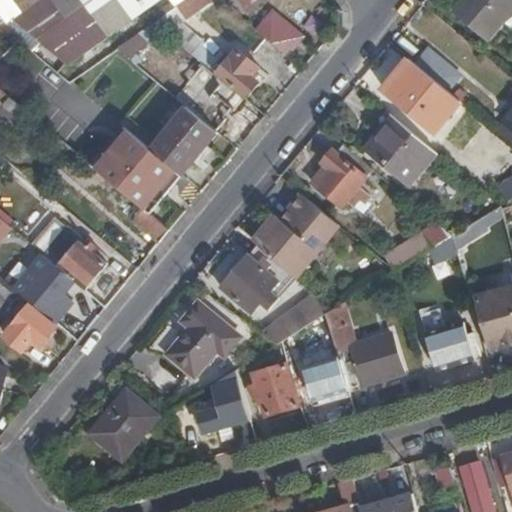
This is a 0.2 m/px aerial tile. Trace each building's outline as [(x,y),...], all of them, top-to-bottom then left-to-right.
[(0,0),(0,9),(10,24),(13,22),(43,0),(0,0)] [(86,0),(43,0),(13,22),(33,38),(86,0)] [(86,0),(33,38),(70,70),(165,0),(167,0),(171,4),(153,17),(156,21),(179,5),(178,3),(182,0),(86,0)] [(201,8),(195,0),(185,0),(179,5),(156,21),(154,23),(163,30),(169,35),(174,31),(170,29),(182,21),(201,8)] [(511,11),(498,0),(466,0),(456,13),(488,40),(511,11)] [(511,0),(498,0),(511,11),(511,0)] [(258,31),(287,57),(303,38),(274,13),(258,31)] [(204,41),(182,21),(170,29),(174,31),(169,35),(192,55),(201,45),(204,41)] [(118,48),(126,55),(147,41),(139,33),(118,48)] [(16,39),(0,44),(0,60),(19,42),(16,39)] [(203,64),(208,67),(216,58),(201,45),(192,55),(199,60),(203,64)] [(226,66),(220,73),(247,97),(259,84),(251,77),(259,68),(239,51),(230,60),(226,66)] [(226,66),(230,60),(221,52),(216,58),(226,66)] [(430,52),(418,65),(447,89),(459,76),(430,52)] [(208,67),(218,76),(220,73),(226,66),(216,58),(208,67)] [(195,73),(198,70),(203,64),(199,60),(191,70),(195,73)] [(216,78),(218,76),(208,67),(203,64),(198,70),(213,82),(216,78)] [(447,89),(418,65),(393,95),(432,128),(457,98),(447,89)] [(233,91),(216,78),(213,82),(210,87),(198,79),(191,88),(201,96),(194,106),(222,128),(244,102),(232,93),(233,91)] [(0,100),(5,105),(25,121),(27,120),(31,123),(35,117),(0,87),(0,100)] [(5,105),(0,110),(0,113),(19,129),(25,121),(5,105)] [(170,164),(183,175),(219,132),(189,107),(170,129),(161,139),(152,149),(170,164)] [(401,122),(395,117),(369,148),(375,154),(401,122)] [(401,122),(375,154),(418,189),(443,157),(401,122)] [(511,126),(507,123),(499,132),(511,142),(511,126)] [(157,136),(161,139),(170,129),(166,126),(157,136)] [(170,164),(152,149),(132,132),(98,171),(144,208),(150,213),(183,175),(170,164)] [(374,169),(345,145),(338,154),(334,151),(323,164),(327,167),(333,172),(320,187),(342,207),(347,201),(354,206),(362,196),(367,200),(375,190),(364,181),(374,169)] [(333,172),(327,167),(314,182),(320,187),(333,172)] [(300,277),(343,227),(304,195),(283,221),(272,234),(277,238),(267,250),(300,277)] [(371,203),(367,200),(362,196),(354,206),(363,213),(371,203)] [(485,222),(504,211),(503,209),(502,205),(501,206),(483,217),(485,222)] [(511,227),(511,205),(503,209),(504,211),(509,229),(511,227)] [(134,219),(160,242),(170,230),(150,213),(144,208),(134,219)] [(255,240),(267,250),(277,238),(272,234),(283,221),(276,214),(255,240)] [(488,236),(485,222),(483,217),(453,236),(458,254),(463,252),(488,236)] [(46,251),(66,227),(56,218),(36,243),(46,251)] [(0,246),(14,230),(0,219),(0,246)] [(394,270),(396,271),(431,249),(453,236),(440,225),(388,257),(394,270)] [(68,226),(66,227),(46,251),(44,253),(86,289),(107,264),(93,252),(97,247),(85,237),(84,238),(68,226)] [(453,236),(431,249),(437,263),(458,254),(453,236)] [(280,271),(284,266),(259,244),(248,258),(235,274),(230,280),(261,305),(269,295),(278,302),(288,290),(279,283),(286,276),(280,271)] [(230,269),(235,274),(248,258),(242,253),(230,269)] [(77,286),(42,256),(14,289),(20,294),(32,307),(56,327),(77,306),(68,297),(77,286)] [(0,298),(9,306),(20,294),(14,289),(0,277),(0,298)] [(511,287),(472,298),(487,354),(511,347),(511,287)] [(326,314),(334,310),(322,300),(306,309),(314,321),(326,314)] [(341,364),(348,390),(379,381),(376,374),(384,371),(386,379),(403,374),(391,332),(355,343),(344,303),(336,308),(334,310),(326,314),(341,364)] [(171,354),(196,375),(218,348),(226,355),(240,337),(200,304),(185,322),(192,328),(171,354)] [(56,327),(32,307),(18,323),(14,320),(9,326),(12,329),(7,336),(24,349),(34,337),(43,344),(56,327)] [(279,343),(285,340),(307,326),(298,312),(271,329),(279,343)] [(437,371),(475,359),(464,322),(426,333),(437,371)] [(289,364),(255,374),(258,385),(252,387),(255,400),(262,398),(266,415),(301,406),(289,364)] [(333,395),(348,390),(341,364),(326,369),(333,395)] [(240,379),(236,370),(222,379),(227,387),(240,379)] [(379,381),(386,379),(384,371),(376,374),(379,381)] [(222,379),(209,387),(215,397),(228,389),(227,387),(222,379)] [(129,390),(93,432),(126,460),(162,418),(129,390)] [(126,460),(93,432),(89,437),(122,464),(126,460)] [(496,511),(482,463),(465,469),(477,511),(496,511)] [(355,480),(341,484),(349,508),(333,511),(363,511),(363,509),(355,480)] [(420,511),(415,495),(389,502),(392,511),(420,511)] [(363,509),(363,511),(392,511),(389,502),(363,509)]
